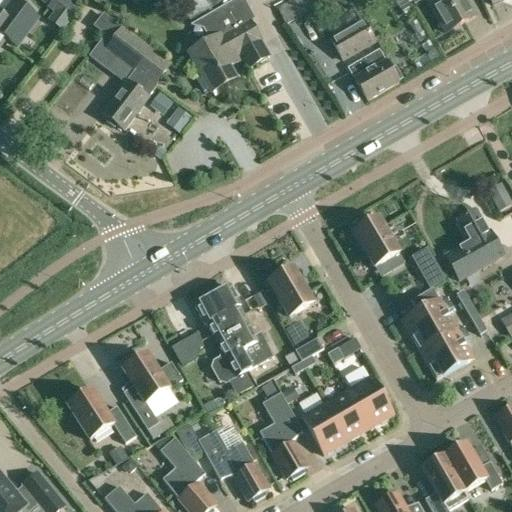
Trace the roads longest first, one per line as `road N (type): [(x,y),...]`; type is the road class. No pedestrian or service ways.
road 1 (residential): [(429,434),(288,189)]
road 2 (secondary): [(288,189),(511,63)]
road 3 (tertiary): [(149,270),(118,230),(0,140)]
road 4 (secondary): [(0,361),(149,270)]
road 5 (secondary): [(149,270),(288,189)]
road 6 (residential): [(300,511),(429,434)]
